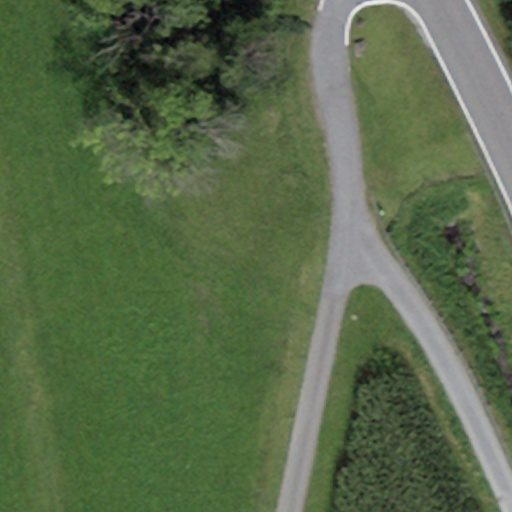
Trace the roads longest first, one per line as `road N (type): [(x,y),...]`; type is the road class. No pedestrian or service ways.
road 1 (track): [(358,247),(464,384),(511,511)]
road 2 (track): [(291,511),(337,284),(358,247)]
road 3 (track): [(344,0),(328,47),(358,247)]
road 4 (tertiary): [(438,0),(511,151)]
